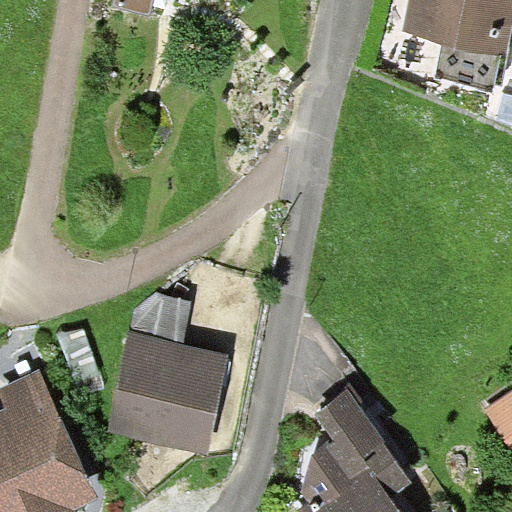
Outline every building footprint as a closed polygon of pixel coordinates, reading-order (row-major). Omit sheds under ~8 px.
[(153,0),(113,0),(112,6),(149,15),(153,0)] [(511,0),(409,0),(403,32),(507,53),(511,26),(511,0)] [(135,310),(131,332),(185,344),(192,298),(158,292),(135,310)] [(208,454),(229,353),(185,344),(131,332),(129,332),(108,433),(208,454)] [(0,393),(6,408),(0,410),(0,511),(75,511),(73,508),(97,497),(41,370),(0,387),(0,393)] [(346,435),(393,497),(413,482),(384,443),(386,441),(348,391),(317,414),(337,442),(346,435)] [(511,391),(486,409),(511,447),(511,391)] [(316,501),(299,511),(403,511),(393,497),(346,435),(337,442),(311,457),(305,486),(316,501)]
